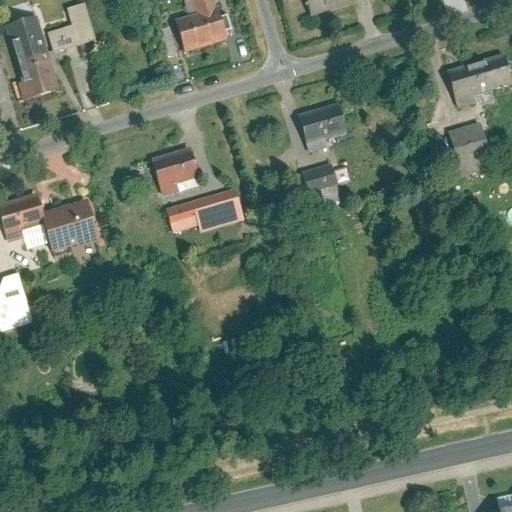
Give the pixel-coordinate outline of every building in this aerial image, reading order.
[(213,0),(183,0),(188,14),(172,19),(183,52),(226,38),(213,0)] [(305,0),(311,15),(354,1),(353,0),(305,0)] [(58,87),(47,52),(93,38),(82,1),(65,6),(71,23),(41,32),(35,13),(2,24),(25,97),(58,87)] [(452,72),(461,102),(511,87),(511,59),(511,55),(452,72)] [(305,120),(312,145),(355,134),(348,108),(305,120)] [(486,123),(455,133),(468,177),(500,167),(486,123)] [(157,162),(166,193),(207,181),(197,149),(157,162)] [(312,180),(316,194),(348,184),(344,170),(312,180)] [(240,189),(170,211),(177,233),(203,226),(206,234),(250,220),(240,189)] [(2,207),(11,238),(54,226),(51,215),(45,195),(2,207)] [(101,200),(51,215),(54,226),(63,256),(113,241),(101,200)] [(9,279),(0,302),(0,336),(40,324),(25,275),(9,279)]
